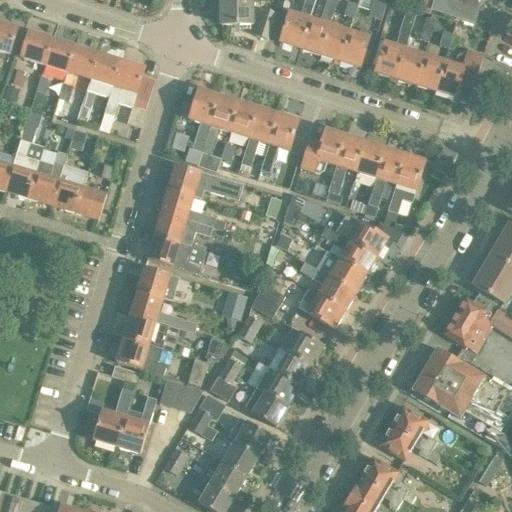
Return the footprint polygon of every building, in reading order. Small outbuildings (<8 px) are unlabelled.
[(300,51),(310,20),(315,0),(305,0),(300,17),(290,14),(280,45),(300,51)] [(319,57),(329,26),(338,0),(336,0),(326,0),(319,23),(310,20),(300,51),(319,57)] [(434,0),(431,11),(474,25),(481,0),(483,0),(500,5),(501,0),(434,0)] [(253,1),(221,2),(221,27),(253,26),(253,1)] [(386,7),(374,3),(369,19),(381,22),(386,7)] [(347,4),(342,18),(351,21),(356,7),(347,4)] [(268,41),(276,17),(263,13),(256,37),(268,41)] [(375,75),(395,82),(405,50),(416,16),(405,13),(399,35),(395,47),(385,44),(377,68),(375,75)] [(426,19),(419,41),(428,44),(429,44),(436,22),(426,19)] [(18,30),(0,24),(0,53),(9,56),(18,30)] [(319,57),(339,64),(349,33),(329,26),(319,57)] [(362,64),(369,39),(371,35),(361,31),(359,36),(349,33),(339,64),(359,70),(362,64)] [(44,67),(50,49),(52,41),(29,34),(21,60),(44,67)] [(453,37),(443,34),(439,48),(448,51),(453,37)] [(369,39),(362,64),(367,65),(375,41),(369,39)] [(44,67),(67,75),(75,49),(76,48),(52,41),(50,49),(44,67)] [(380,42),(372,67),(377,68),(385,44),(380,42)] [(64,85),(73,88),(73,89),(87,93),(87,92),(90,82),(98,56),(76,48),(75,49),(67,75),(64,85)] [(405,50),(395,82),(415,88),(422,66),(425,57),(405,50)] [(455,100),(460,86),(473,91),(484,57),(466,52),(461,68),(445,63),(435,94),(455,100)] [(121,63),(98,56),(90,82),(87,92),(96,95),(96,96),(109,100),(112,89),(121,63)] [(415,88),(435,94),(445,63),(425,57),(422,66),(415,88)] [(156,83),(142,79),(145,70),(121,63),(112,89),(109,101),(118,104),(146,114),(156,83)] [(27,74),(17,71),(12,86),(22,89),(27,74)] [(50,81),(41,78),(36,94),(46,97),(50,81)] [(73,88),(64,85),(59,101),(68,104),(73,89),(73,88)] [(8,88),(3,103),(15,107),(20,92),(8,88)] [(192,150),(201,153),(219,97),(199,91),(189,122),(200,125),(192,150)] [(92,108),(96,96),(96,95),(87,92),(87,93),(83,105),(92,108)] [(229,135),(239,103),(219,97),(201,153),(211,156),(219,131),(229,135)] [(114,118),(118,104),(109,101),(104,115),(114,118)] [(249,141),(256,117),(259,110),(239,103),(229,135),(249,141)] [(83,105),(77,124),(86,127),(92,108),(83,105)] [(259,144),(269,147),(279,116),(259,110),(256,117),(249,141),(241,166),(251,169),(259,144)] [(279,116),(269,147),(261,172),(269,175),(270,175),(278,150),(289,153),(299,123),(279,116)] [(87,135),(75,131),(72,141),(84,145),(87,135)] [(324,173),(327,165),(337,168),(347,138),(326,131),(321,145),(310,142),(301,170),(319,176),(324,173)] [(366,144),(347,138),(337,168),(329,194),(338,197),(346,172),(356,175),(366,144)] [(28,202),(28,201),(39,164),(26,160),(30,146),(20,143),(13,169),(12,169),(4,194),(28,202)] [(376,181),(382,160),(386,150),(366,144),(356,175),(376,181)] [(231,163),(235,150),(225,146),(221,160),(231,163)] [(192,150),(188,165),(197,168),(201,153),(192,150)] [(395,187),(399,177),(405,156),(386,150),(382,160),(376,181),(368,206),(378,209),(386,184),(395,187)] [(50,181),(36,176),(40,164),(39,164),(28,201),(28,202),(51,209),(64,167),(66,159),(57,156),(50,181)] [(426,163),(405,156),(399,177),(395,187),(387,213),(397,216),(402,202),(413,206),(416,193),(426,163)] [(0,193),(4,194),(12,169),(0,165),(0,193)] [(75,216),(82,190),(87,174),(64,167),(51,209),(75,216)] [(238,204),(243,188),(175,167),(168,191),(194,199),(201,201),(204,194),(238,204)] [(111,182),(114,171),(105,168),(101,179),(111,182)] [(82,190),(75,216),(99,223),(107,198),(82,190)] [(225,223),(215,220),(216,219),(190,212),(194,199),(168,191),(161,215),(213,230),(222,233),(225,223)] [(329,194),(327,203),(339,207),(342,198),(338,197),(329,194)] [(290,209),(301,215),(308,204),(293,199),(290,209)] [(271,202),(266,220),(276,223),(282,205),(271,202)] [(350,211),(364,216),(367,208),(362,207),(361,205),(353,202),(350,211)] [(301,215),(290,209),(285,223),(294,228),(301,215)] [(387,213),(383,227),(392,230),(397,216),(387,213)] [(213,230),(161,215),(154,238),(191,249),(195,234),(210,238),(213,230)] [(346,217),(335,235),(377,261),(388,242),(346,217)] [(511,320),(511,223),(473,288),(481,293),(477,300),(499,313),(511,320)] [(262,240),(272,244),(276,232),(265,228),(262,240)] [(377,261),(335,235),(325,230),(320,239),(344,253),(339,262),(367,278),(377,261)] [(191,249),(154,238),(147,262),(198,278),(202,268),(187,263),(191,249)] [(271,247),(266,266),(272,269),(275,259),(280,251),(276,248),(271,247)] [(339,262),(328,279),(356,296),(367,278),(339,262)] [(323,288),(317,297),(346,314),(356,296),(328,279),(305,266),(299,274),(323,288)] [(252,293),(258,272),(242,267),(238,279),(243,281),(241,290),(252,293)] [(144,270),(137,294),(163,302),(170,278),(144,270)] [(264,287),(257,298),(278,310),(285,300),(264,287)] [(335,332),(346,314),(317,297),(309,292),(298,310),(335,332)] [(137,294),(130,318),(168,329),(169,329),(181,332),(194,336),(197,326),(159,315),(163,302),(137,294)] [(272,321),(278,310),(257,298),(251,309),(272,321)] [(511,320),(499,313),(477,300),(473,307),(466,303),(445,337),(464,349),(477,328),(481,331),(486,323),(511,338),(511,320)] [(226,306),(222,318),(240,323),(243,311),(226,306)] [(130,318),(123,341),(161,353),(168,329),(130,318)] [(248,318),(243,328),(256,336),(261,326),(248,318)] [(250,345),(256,336),(243,328),(237,338),(250,345)] [(312,369),(325,349),(292,329),(279,350),(280,350),(312,369)] [(181,332),(179,338),(194,343),(196,337),(194,336),(181,332)] [(162,353),(161,353),(123,341),(116,365),(155,376),(163,378),(166,367),(159,365),(162,353)] [(220,359),(224,345),(211,341),(205,360),(218,364),(220,359)] [(224,345),(220,359),(223,360),(230,347),(224,345)] [(312,369),(280,350),(279,350),(268,370),(269,370),(300,389),(312,369)] [(511,395),(437,351),(423,376),(461,398),(463,395),(471,399),(472,399),(485,407),(483,411),(493,417),(495,415),(500,418),(503,412),(507,414),(509,411),(511,412),(511,395)] [(229,361),(223,370),(236,378),(242,369),(229,361)] [(200,390),(207,366),(195,362),(187,386),(200,390)] [(117,449),(119,440),(126,420),(128,413),(139,376),(115,369),(112,380),(127,384),(117,417),(102,413),(93,442),(117,449)] [(231,387),(236,378),(223,370),(209,394),(228,405),(236,390),(231,387)] [(300,389),(269,370),(257,390),(288,409),(300,389)] [(461,398),(423,376),(412,393),(460,421),(465,413),(491,429),(490,431),(498,436),(511,412),(509,411),(507,414),(503,412),(500,418),(495,415),(493,417),(483,411),(485,407),(472,399),(471,399),(463,395),(461,398)] [(170,409),(178,388),(178,387),(167,384),(160,406),(170,409)] [(170,409),(179,412),(190,391),(178,387),(178,388),(170,409)] [(288,409),(257,390),(244,411),(276,430),(288,409)] [(203,395),(190,391),(179,412),(190,415),(203,395)] [(199,411),(193,420),(217,434),(207,428),(212,419),(217,422),(225,409),(207,398),(199,411)] [(126,420),(119,440),(117,449),(140,456),(156,402),(147,399),(142,418),(128,413),(126,420)] [(392,428),(432,452),(437,445),(429,440),(427,444),(419,440),(428,424),(403,409),(392,428)] [(211,443),(217,434),(193,420),(187,429),(211,443)] [(229,441),(235,445),(259,459),(271,439),(240,420),(228,441),(229,441)] [(419,457),(427,461),(432,452),(392,428),(379,448),(405,463),(414,449),(421,453),(419,457)] [(259,459),(235,445),(223,465),(247,479),(259,459)] [(175,451),(169,460),(188,471),(193,462),(175,451)] [(432,452),(427,461),(436,466),(441,458),(432,452)] [(494,476),(501,464),(493,459),(486,471),(494,476)] [(183,468),(188,471),(169,460),(164,470),(177,478),(183,468)] [(402,504),(403,502),(407,496),(399,491),(397,495),(389,490),(398,475),(373,460),(361,480),(402,504)] [(247,479),(223,465),(211,485),(235,499),(247,479)] [(494,476),(486,471),(478,484),(486,488),(494,476)] [(396,511),(397,511),(402,504),(361,480),(349,500),(370,511),(376,511),(383,501),(391,505),(389,508),(396,511)] [(227,511),(235,499),(211,485),(199,505),(209,511),(227,511)] [(0,511),(10,511),(15,498),(3,495),(0,505),(0,511)] [(407,496),(403,502),(411,507),(415,500),(415,499),(407,495),(407,496)] [(22,511),(26,502),(15,498),(10,511),(22,511)] [(370,511),(349,500),(341,511),(370,511)] [(22,511),(35,511),(37,505),(26,502),(22,511)]
